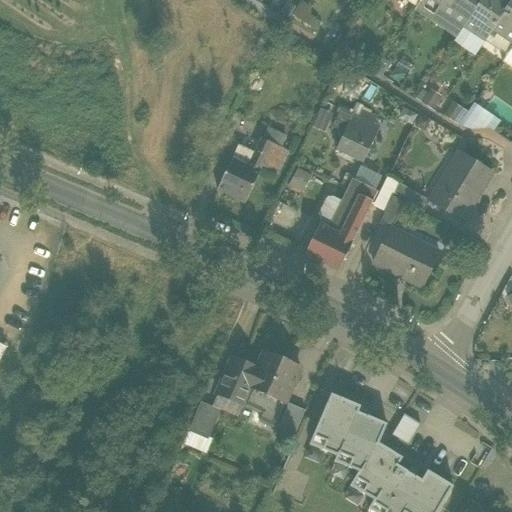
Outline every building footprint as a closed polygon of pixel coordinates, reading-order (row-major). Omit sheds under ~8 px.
[(442,14),(463,28),(481,0),(421,0),(417,7),(438,21),(442,14)] [(484,42),(492,31),(511,0),(481,0),(463,28),(484,42)] [(511,44),(511,0),(492,31),(511,44)] [(458,35),(463,28),(442,14),(438,21),(458,35)] [(463,28),(458,35),(453,43),(474,57),(484,42),(463,28)] [(511,46),(511,44),(492,31),(484,42),(505,56),(511,48),(511,46)] [(503,59),(511,64),(511,48),(505,56),(503,59)] [(429,88),(421,102),(433,109),(441,96),(429,88)] [(452,102),(443,116),(455,123),(464,109),(452,102)] [(473,104),(459,126),(473,128),(486,127),(493,131),(500,122),(473,104)] [(418,115),(402,109),(397,120),(413,127),(418,115)] [(325,133),(332,115),(319,110),(311,128),(325,133)] [(343,134),(352,116),(339,110),(331,128),(343,134)] [(358,119),(374,126),(377,120),(361,113),(358,119)] [(336,150),(363,164),(380,129),(374,126),(358,119),(352,116),(343,134),(336,150)] [(268,127),(262,139),(272,144),(281,148),(287,136),(268,127)] [(262,139),(256,150),(248,167),(259,172),(261,167),(272,144),(262,139)] [(236,160),(248,167),(256,150),(244,144),(236,160)] [(261,167),(277,175),(288,152),(281,148),(272,144),(261,167)] [(434,205),(463,223),(493,176),(459,155),(445,178),(449,181),(434,205)] [(260,173),(259,172),(248,167),(236,160),(233,159),(217,191),(245,204),(260,173)] [(360,167),(353,181),(375,191),(382,177),(360,167)] [(302,194),(312,176),(297,169),(288,186),(302,194)] [(429,203),(434,205),(449,181),(445,178),(429,203)] [(373,207),(384,213),(392,198),(398,184),(387,179),(373,207)] [(330,227),(327,231),(351,243),(376,192),(375,191),(353,181),(352,180),(342,201),(330,227)] [(398,184),(392,198),(404,204),(422,214),(429,203),(398,184)] [(320,222),(330,227),(342,201),(333,198),(326,198),(317,215),(320,222)] [(391,228),(404,204),(392,198),(384,213),(379,224),(389,230),(391,227),(391,228)] [(285,204),(279,220),(291,224),(297,208),(285,204)] [(337,272),(351,243),(327,231),(319,227),(305,257),(337,272)] [(372,263),(420,288),(439,253),(391,228),(391,227),(389,230),(372,263)] [(248,389),(250,390),(284,405),(285,404),(279,401),(286,387),(291,389),(300,369),(264,353),(256,370),(248,389)] [(216,396),(242,407),(250,390),(248,389),(256,370),(232,359),(216,396)] [(279,401),(285,404),(291,389),(286,387),(279,401)] [(274,429),(284,405),(250,390),(242,407),(262,415),(259,423),(274,429)] [(373,502),(372,504),(384,511),(437,511),(453,487),(427,472),(421,482),(397,467),(402,459),(378,444),(386,426),(367,417),(367,418),(357,414),(360,408),(331,395),(312,437),(325,443),(322,451),(336,457),(337,455),(352,460),(348,469),(358,473),(354,479),(366,487),(362,494),(373,502)] [(278,428),(294,434),(305,410),(288,404),(278,428)] [(189,430),(207,438),(218,412),(200,405),(197,410),(189,430)] [(404,416),(391,437),(407,447),(420,425),(404,416)] [(309,445),(322,451),(325,443),(312,437),(309,445)] [(334,463),(348,469),(352,460),(337,455),(336,457),(334,463)] [(349,487),(362,494),(366,487),(354,479),(349,487)]
